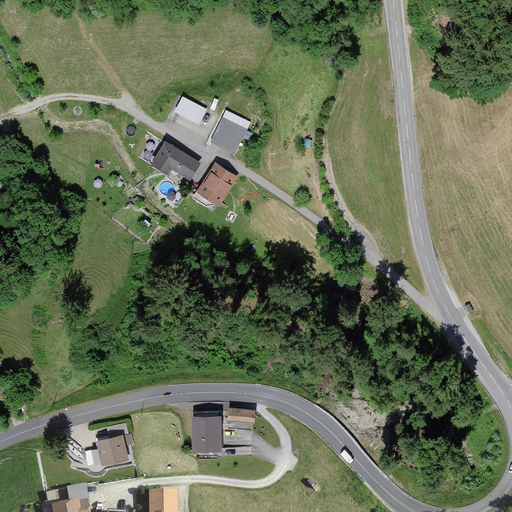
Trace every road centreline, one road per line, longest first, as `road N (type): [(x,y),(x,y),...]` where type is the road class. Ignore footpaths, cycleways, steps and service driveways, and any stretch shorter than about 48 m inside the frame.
road 1 (residential): [(446,309),(415,296),(251,175),(130,109)]
road 2 (secondary): [(446,309),(419,226),(393,0)]
road 3 (residential): [(100,511),(109,493),(273,479),(284,469),(282,434),(252,394)]
road 4 (secondary): [(0,441),(140,399),(252,394)]
road 5 (secondary): [(252,394),(319,421),(413,511)]
road 6 (track): [(130,109),(67,96),(0,119)]
